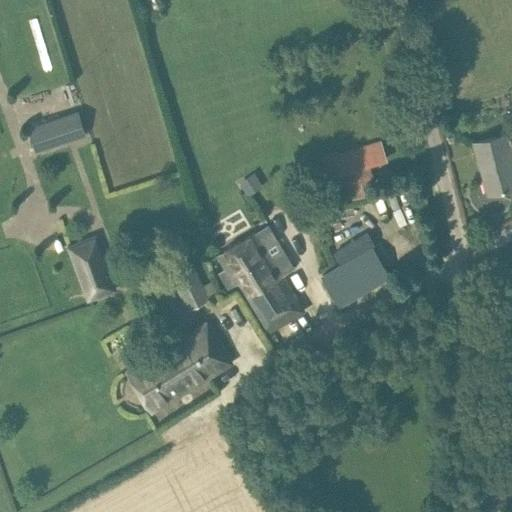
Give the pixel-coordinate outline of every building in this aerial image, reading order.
[(28,127),(35,149),(84,134),(78,112),(28,127)] [(511,133),(507,135),(507,133),(475,141),(482,167),(485,166),(492,192),(511,186),(511,162),(510,155),(511,154),(511,133)] [(339,150),(320,155),(327,178),(387,160),(381,139),(339,152),(339,150)] [(255,173),(241,181),(249,194),(263,185),(255,173)] [(305,309),(295,292),(257,230),(218,254),(235,284),(239,281),(270,331),(305,309)] [(368,231),(334,252),(341,263),(375,242),(368,231)] [(117,290),(96,233),(66,245),(87,301),(117,290)] [(390,274),(373,245),(322,275),(339,304),(390,274)] [(188,310),(210,300),(196,268),(174,278),(188,310)] [(234,362),(208,319),(126,369),(152,412),(234,362)]
